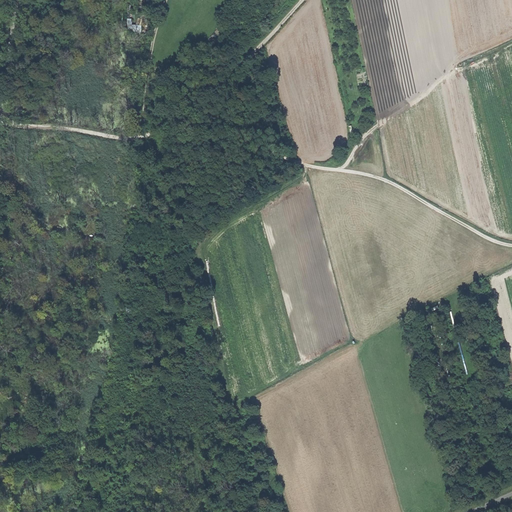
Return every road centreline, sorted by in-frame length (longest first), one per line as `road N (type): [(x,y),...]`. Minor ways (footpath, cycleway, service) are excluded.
road 1 (track): [(300,0),(224,83),(137,138),(1,123)]
road 2 (track): [(511,246),(374,175),(290,162),(194,106)]
road 3 (track): [(127,138),(166,0)]
road 4 (track): [(17,0),(0,137)]
